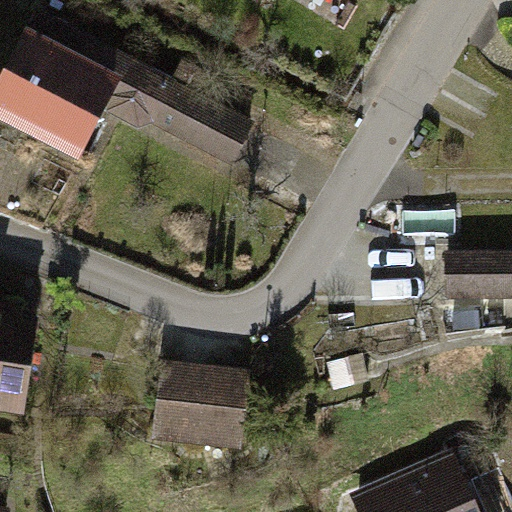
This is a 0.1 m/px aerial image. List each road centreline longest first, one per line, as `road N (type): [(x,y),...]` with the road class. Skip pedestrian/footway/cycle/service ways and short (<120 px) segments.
road 1 (residential): [(0,237),(211,320),(272,294),(457,0)]
road 2 (track): [(354,171),(406,187),(511,186)]
